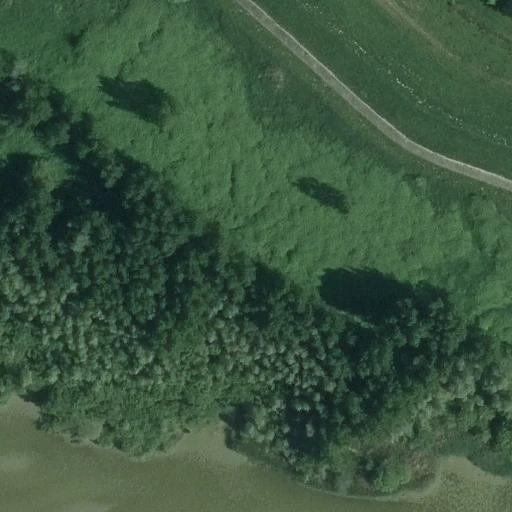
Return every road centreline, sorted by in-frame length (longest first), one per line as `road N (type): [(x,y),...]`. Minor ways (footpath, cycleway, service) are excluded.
road 1 (track): [(223,0),(391,150),(511,198)]
road 2 (track): [(511,144),(416,101),(299,0)]
road 3 (track): [(511,84),(451,53),(391,0)]
